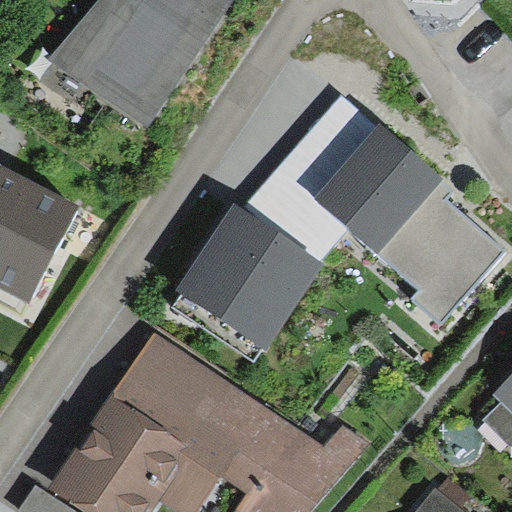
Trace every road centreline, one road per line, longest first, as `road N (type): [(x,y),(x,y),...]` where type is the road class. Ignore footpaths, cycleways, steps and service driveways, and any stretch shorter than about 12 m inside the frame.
road 1 (residential): [(291,0),(0,438)]
road 2 (residential): [(377,0),(417,66),(511,175)]
